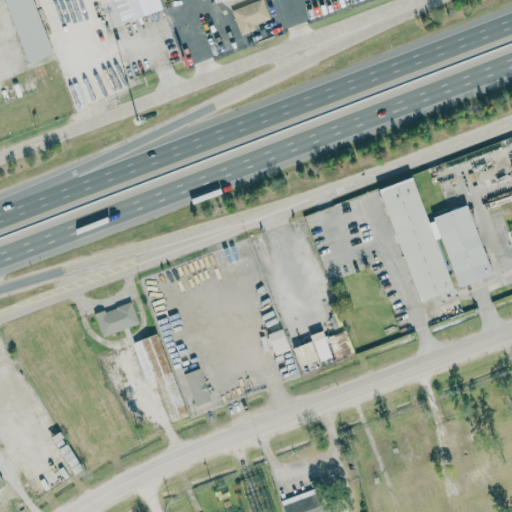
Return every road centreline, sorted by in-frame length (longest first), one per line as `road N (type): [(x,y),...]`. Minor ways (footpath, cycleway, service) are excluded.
road 1 (motorway): [(511,24),(0,218)]
road 2 (primary): [(0,320),(511,126)]
road 3 (motorway): [(0,260),(511,67)]
road 4 (tertiary): [(88,511),(215,447),(511,333)]
road 5 (primary): [(423,0),(0,158)]
road 6 (motorway): [(435,0),(82,188)]
road 7 (motorway): [(0,294),(224,237)]
road 8 (residential): [(435,365),(462,410),(472,511)]
